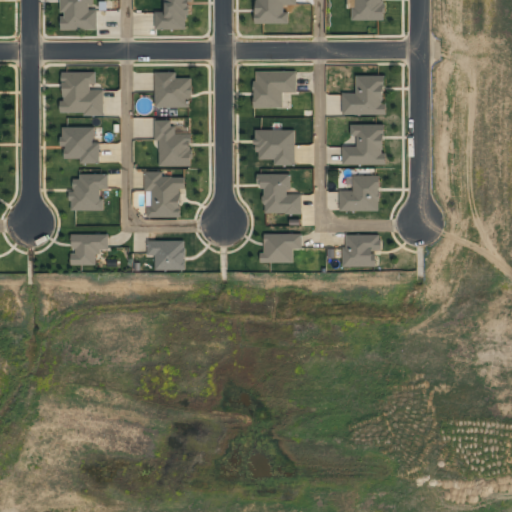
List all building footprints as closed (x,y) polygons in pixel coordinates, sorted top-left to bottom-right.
[(62,31),(98,30),(98,9),(95,9),(94,0),(61,0),(62,18),(61,18),(62,31)] [(157,30),(186,30),(186,15),(192,15),(192,0),(165,0),(166,12),(157,13),(157,30)] [(287,24),(287,6),(298,5),(297,0),(256,0),(257,25),(287,24)] [(354,0),(354,21),(385,21),(384,0),(354,0)] [(105,115),(104,89),(97,89),(97,72),(64,73),(64,102),(61,102),(61,115),(105,115)] [(255,109),(284,109),(284,94),(298,94),(297,72),(255,72),(255,109)] [(192,108),(191,78),(177,79),(177,73),(155,74),(156,109),(192,108)] [(344,116),(385,115),(385,76),(356,77),(357,94),(343,94),(344,116)] [(160,167),(192,167),(192,135),(174,135),(174,121),(155,121),(155,141),(160,141),(160,167)] [(385,165),(385,125),(351,126),(351,137),(358,137),(358,148),(343,148),(343,166),(385,165)] [(81,164),(101,164),(101,143),(95,143),(95,128),(62,128),(62,148),(66,148),(66,160),(81,160),(81,164)] [(296,130),(257,131),(257,161),(274,161),(275,167),(296,166),(296,130)] [(182,218),(182,189),(186,189),(186,178),(164,177),(164,173),(146,172),(145,192),(153,192),(153,206),(148,206),(148,218),(182,218)] [(263,176),(263,215),(302,215),(302,196),(291,196),(290,175),(263,176)] [(380,177),(348,177),(348,190),(340,190),(340,212),(380,212),(380,177)] [(71,212),(100,212),(100,179),(78,179),(78,192),(71,192),(71,212)] [(72,267),(98,267),(98,251),(109,251),(109,236),(72,236),(72,267)] [(302,251),(302,236),(263,236),(263,264),(293,264),(293,251),(302,251)] [(345,236),(345,267),(379,267),(379,236),(345,236)] [(186,271),(186,241),(148,241),(148,257),(156,257),(156,271),(186,271)]
